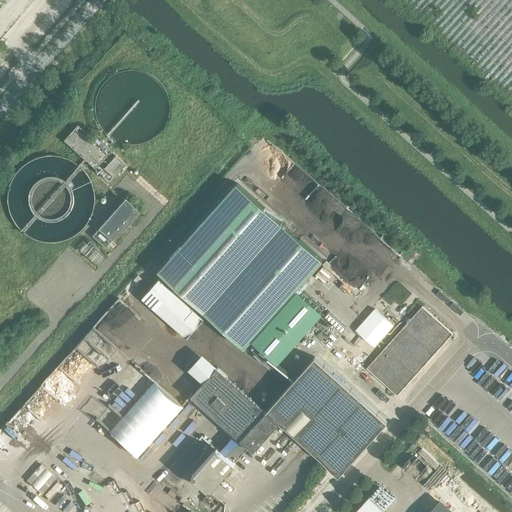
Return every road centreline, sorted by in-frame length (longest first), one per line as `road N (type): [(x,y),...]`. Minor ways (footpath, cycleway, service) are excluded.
road 1 (unknown): [(61,424),(134,353),(199,351),(255,383)]
road 2 (unknown): [(61,424),(149,486),(206,429),(238,453)]
road 3 (tertiary): [(0,107),(95,0)]
